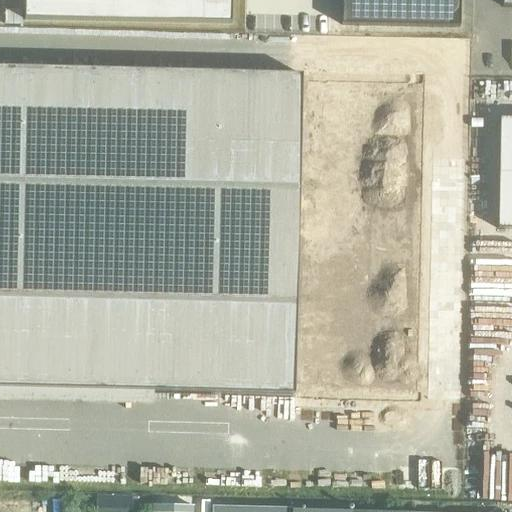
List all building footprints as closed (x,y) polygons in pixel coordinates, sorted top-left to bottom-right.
[(25,0),(25,22),(232,26),(232,0),(25,0)] [(460,0),(342,0),(342,27),(460,29),(460,0)] [(511,0),(503,0),(503,8),(511,8),(511,0)] [(304,79),(0,69),(0,388),(295,397),(304,79)] [(498,230),(511,230),(511,119),(500,120),(498,230)]
